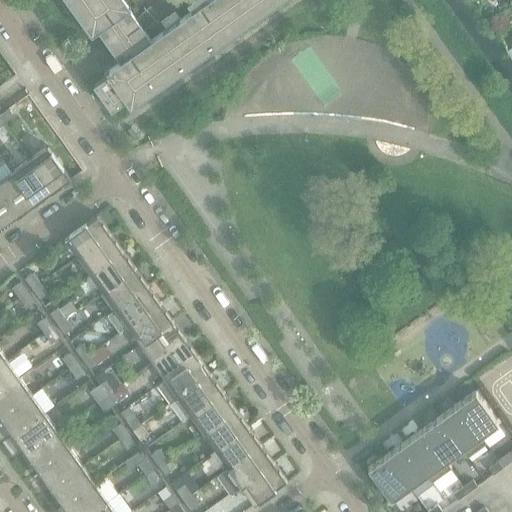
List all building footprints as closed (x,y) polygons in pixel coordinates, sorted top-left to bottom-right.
[(124,0),(66,0),(92,35),(99,30),(106,41),(120,61),(106,71),(106,72),(103,74),(105,76),(94,84),(112,109),(126,99),(131,106),(280,0),(191,0),(187,3),(193,10),(162,32),(150,40),(143,30),(155,18),(146,9),(136,19),(128,9),(130,8),(130,7),(124,0)] [(14,116),(8,108),(0,113),(0,118),(4,124),(14,116)] [(71,179),(49,148),(48,146),(30,159),(53,191),(71,179)] [(53,191),(30,159),(12,172),(35,204),(53,191)] [(35,204),(12,172),(0,180),(0,192),(17,217),(35,204)] [(0,229),(17,217),(0,192),(0,229)] [(76,254),(109,231),(97,214),(64,237),(76,254)] [(89,272),(121,249),(109,231),(76,254),(89,272)] [(101,290),(134,267),(121,249),(89,272),(101,290)] [(114,307),(147,285),(134,267),(101,290),(114,307)] [(40,282),(33,272),(24,278),(32,288),(40,282)] [(20,281),(11,287),(19,298),(27,292),(20,281)] [(48,293),(40,282),(32,288),(39,299),(48,293)] [(127,325),(160,302),(147,285),(114,307),(115,309),(107,315),(119,331),(127,325)] [(35,302),(27,292),(19,298),(26,308),(35,302)] [(139,343),(172,320),(160,302),(127,325),(139,343)] [(65,317),(58,307),(49,313),(57,323),(65,317)] [(52,327),(45,316),(36,322),(44,333),(52,327)] [(73,328),(65,317),(57,323),(64,334),(73,328)] [(152,361),(185,338),(172,320),(139,343),(152,361)] [(60,337),(52,327),(44,333),(51,343),(60,337)] [(165,379),(198,356),(185,338),(152,361),(165,379)] [(90,353),(83,342),(75,348),(82,359),(90,353)] [(77,362),(70,352),(62,358),(69,368),(77,362)] [(98,363),(90,353),(82,359),(89,369),(98,363)] [(178,396),(210,374),(198,356),(165,379),(166,380),(157,386),(169,402),(178,396)] [(0,388),(18,376),(6,358),(0,361),(0,388)] [(85,372),(77,362),(69,368),(76,378),(85,372)] [(190,414),(223,391),(210,374),(178,396),(169,402),(182,420),(190,414)] [(0,415),(31,393),(18,376),(0,388),(0,415)] [(112,390),(106,380),(98,386),(105,395),(112,390)] [(105,395),(98,386),(90,391),(97,401),(105,395)] [(120,400),(112,390),(105,395),(106,397),(112,406),(120,400)] [(498,422),(475,390),(456,403),(479,436),(480,435),(498,422)] [(203,432),(236,409),(223,391),(190,414),(203,432)] [(0,418),(11,434),(44,411),(31,393),(0,415),(0,418)] [(112,406),(106,397),(105,395),(97,401),(104,412),(112,406)] [(479,436),(456,403),(439,416),(462,448),(461,449),(467,457),(486,443),(480,435),(479,436)] [(216,450),(248,427),(236,409),(203,432),(216,450)] [(24,452),(56,429),(44,411),(11,434),(24,452)] [(141,424),(134,413),(125,419),(133,430),(141,424)] [(462,448),(439,416),(421,429),(444,461),(445,460),(461,449),(462,448)] [(128,433),(120,422),(112,428),(120,439),(128,433)] [(148,434),(141,424),(133,430),(140,440),(148,434)] [(228,468),(261,445),(248,427),(216,450),(228,468)] [(37,470),(69,447),(56,429),(24,452),(37,470)] [(444,461),(421,429),(404,441),(427,473),(426,474),(431,482),(451,468),(445,460),(444,461)] [(135,443),(128,433),(120,439),(127,449),(135,443)] [(427,473),(404,441),(386,454),(409,486),(426,474),(427,473)] [(241,485),(274,463),(261,445),(228,468),(241,485)] [(49,488),(82,465),(69,447),(37,470),(49,488)] [(166,459),(159,448),(150,454),(158,465),(166,459)] [(409,486),(386,454),(368,467),(391,499),(409,486)] [(153,468),(145,458),(137,464),(144,474),(153,468)] [(173,469),(166,459),(158,465),(165,475),(173,469)] [(502,467),(498,461),(488,468),(493,474),(502,467)] [(254,503),(284,482),(286,480),(274,463),(241,485),(254,503)] [(62,506),(95,482),(82,465),(49,488),(62,506)] [(160,478),(153,468),(144,474),(152,484),(160,478)] [(477,485),(472,479),(462,486),(467,493),(477,485)] [(66,511),(90,511),(107,500),(95,482),(62,506),(66,511)] [(191,494),(184,483),(175,489),(183,500),(191,494)] [(457,500),(467,493),(462,486),(453,493),(457,500)] [(178,503),(171,493),(162,499),(170,509),(178,503)] [(199,504),(192,494),(191,494),(183,500),(190,510),(199,504)] [(115,511),(107,500),(90,511),(115,511)] [(184,511),(178,503),(170,509),(171,511),(184,511)]
